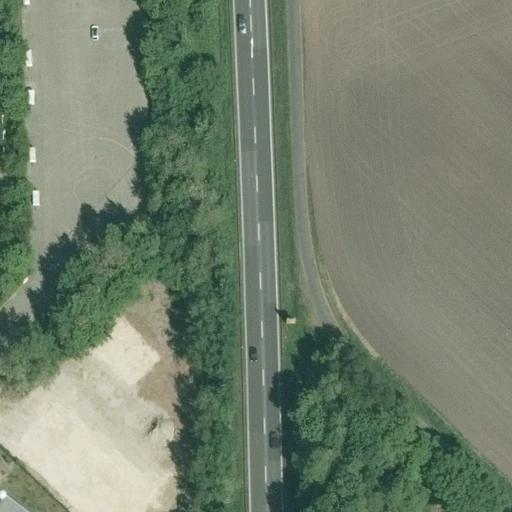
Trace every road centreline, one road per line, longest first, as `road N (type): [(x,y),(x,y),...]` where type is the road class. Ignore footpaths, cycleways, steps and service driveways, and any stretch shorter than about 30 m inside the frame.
road 1 (residential): [(511,511),(352,362),(317,303),(293,215),(285,0)]
road 2 (primary): [(265,511),(249,0)]
